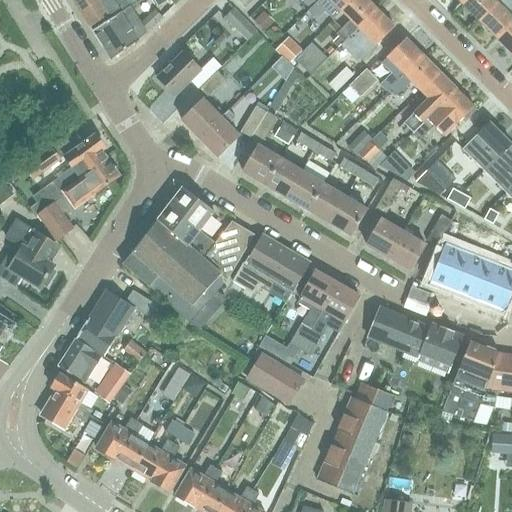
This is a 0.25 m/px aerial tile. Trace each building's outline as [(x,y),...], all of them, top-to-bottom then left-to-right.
[(73,0),(81,12),(99,0),(73,0)] [(99,0),(81,12),(93,31),(122,12),(115,1),(117,0),(99,0)] [(227,0),(242,14),(256,0),(227,0)] [(305,0),(303,2),(309,9),(318,0),(305,0)] [(318,0),(309,9),(307,11),(315,19),(317,16),(323,10),(332,19),(340,12),(352,0),(318,0)] [(337,36),(343,42),(376,11),(364,0),(352,0),(340,12),(350,23),(337,36)] [(468,0),(463,5),(480,22),(498,3),(495,0),(468,0)] [(497,39),(511,23),(511,4),(506,11),(498,3),(480,22),(497,39)] [(122,12),(93,31),(112,60),(136,44),(138,40),(156,24),(162,19),(155,11),(140,24),(130,7),(122,12)] [(247,41),(256,32),(234,10),(225,19),(247,41)] [(393,30),(376,11),(343,42),(351,50),(364,37),(374,48),(393,30)] [(264,15),(255,24),(263,32),(272,23),(264,15)] [(511,23),(497,39),(511,54),(511,23)] [(337,36),(331,43),(337,48),(343,42),(337,36)] [(303,51),(289,38),(276,52),(290,65),(303,51)] [(387,58),(381,64),(391,74),(383,82),(391,89),(423,56),(406,39),(387,58)] [(238,40),(230,49),(235,53),(243,45),(238,40)] [(317,49),(299,66),(308,75),(326,58),(317,49)] [(183,53),(157,79),(175,96),(201,71),(183,53)] [(423,56),(391,89),(398,96),(412,83),(421,92),(440,73),(431,64),(423,56)] [(346,67),(328,84),(336,92),(354,74),(346,67)] [(360,99),(377,82),(366,71),(349,88),(360,99)] [(207,99),(224,81),(215,73),(198,90),(207,99)] [(404,123),(414,133),(425,122),(457,90),(440,73),(421,92),(428,100),(404,123)] [(474,108),(457,90),(425,122),(414,133),(421,140),(438,123),(448,133),(474,108)] [(182,121),(199,139),(222,117),(205,99),(182,121)] [(251,138),(252,137),(266,113),(255,107),(240,132),(251,138)] [(266,113),(252,137),(262,143),(277,119),(267,112),(266,113)] [(199,139),(217,157),(240,135),(222,117),(199,139)] [(280,129),(274,138),(288,146),(293,137),(298,130),(284,122),(280,129)] [(490,123),(463,150),(485,173),(511,145),(490,123)] [(329,145),(344,153),(354,135),(339,127),(329,145)] [(364,132),(349,148),(357,156),(359,153),(370,141),(372,139),(364,132)] [(318,144),(301,133),(296,141),(313,151),(318,144)] [(63,197),(68,194),(72,190),(69,187),(83,177),(81,174),(89,167),(92,171),(107,160),(102,152),(104,150),(94,136),(64,157),(71,168),(57,178),(58,179),(53,183),(63,197)] [(370,141),(359,153),(369,163),(380,151),(370,141)] [(318,144),(313,151),(332,162),(336,154),(318,144)] [(511,145),(485,173),(506,194),(511,188),(511,145)] [(242,173),(264,186),(280,159),(258,146),(242,173)] [(52,147),(24,167),(34,180),(62,160),(52,147)] [(394,152),(379,167),(395,175),(406,164),(394,152)] [(264,186),(285,199),(301,172),(280,159),(264,186)] [(361,169),(344,159),(340,167),(356,177),(361,169)] [(119,178),(107,160),(92,171),(89,167),(81,174),(83,177),(69,187),(72,190),(68,194),(75,203),(83,197),(85,200),(95,194),(96,194),(119,178)] [(361,169),(356,177),(374,187),(378,180),(361,169)] [(429,170),(417,183),(440,195),(448,188),(429,170)] [(301,172),(285,199),(306,211),(323,184),(301,172)] [(384,217),(402,186),(391,180),(373,211),(384,217)] [(306,211),(328,224),(344,197),(323,184),(306,211)] [(5,186),(0,190),(0,204),(1,205),(13,195),(5,186)] [(459,187),(451,196),(456,201),(465,192),(459,187)] [(214,212),(183,188),(158,221),(192,251),(192,250),(220,276),(226,282),(254,237),(232,223),(216,244),(199,231),(214,212)] [(465,192),(456,201),(461,206),(469,197),(465,192)] [(344,197),(328,224),(350,237),(366,210),(344,197)] [(30,202),(36,211),(41,207),(35,198),(30,202)] [(73,229),(54,203),(38,215),(57,241),(73,229)] [(493,207),(485,216),(490,221),(498,212),(493,207)] [(435,247),(450,222),(440,216),(425,242),(435,247)] [(6,259),(2,266),(21,277),(40,289),(40,288),(42,285),(43,285),(46,287),(54,273),(52,271),(51,271),(54,267),(48,263),(59,245),(17,219),(4,239),(21,249),(13,262),(6,259)] [(365,246),(388,259),(403,233),(381,220),(365,246)] [(482,226),(472,220),(468,227),(478,233),(482,226)] [(192,251),(158,221),(123,265),(148,288),(149,287),(189,322),(189,323),(217,292),(226,282),(220,276),(192,250),(192,251)] [(493,232),(482,226),(478,233),(489,239),(493,232)] [(403,233),(388,259),(409,272),(424,245),(403,233)] [(292,293),(310,264),(262,235),(244,264),(243,263),(232,282),(256,297),(261,289),(286,303),(292,293)] [(511,242),(506,239),(503,247),(511,251),(511,242)] [(446,243),(430,284),(456,294),(472,253),(446,243)] [(472,253),(456,294),(480,304),(496,263),(472,253)] [(511,269),(496,263),(480,304),(506,314),(511,298),(511,269)] [(2,266),(0,269),(0,278),(10,285),(15,288),(21,277),(2,266)] [(315,271),(300,298),(297,302),(311,310),(303,324),(301,323),(289,344),(299,350),(311,329),(322,311),(338,284),(315,271)] [(322,311),(311,329),(321,335),(326,325),(339,333),(344,324),(359,297),(338,284),(322,311)] [(76,340),(103,357),(104,358),(136,310),(149,319),(157,306),(135,291),(127,303),(108,290),(95,310),(97,311),(92,318),(90,317),(76,340)] [(217,292),(189,323),(200,330),(227,300),(217,292)] [(367,338),(393,348),(405,318),(379,307),(367,338)] [(0,347),(14,325),(0,315),(0,347)] [(393,348),(418,359),(420,354),(432,325),(431,324),(429,328),(405,318),(393,348)] [(463,337),(432,325),(420,354),(418,359),(423,361),(425,356),(451,367),(463,337)] [(321,335),(311,329),(299,350),(312,357),(324,337),(321,335)] [(103,357),(76,340),(58,367),(85,385),(103,357)] [(139,362),(146,354),(130,341),(123,349),(139,362)] [(279,351),(263,341),(259,346),(276,356),(279,351)] [(511,392),(511,356),(499,355),(470,343),(442,412),(472,421),(478,404),(494,408),(497,390),(511,392)] [(288,404),(303,380),(261,354),(246,378),(288,404)] [(167,370),(185,381),(193,369),(175,358),(167,370)] [(110,404),(114,399),(123,386),(131,375),(115,363),(95,393),(110,404)] [(427,401),(434,378),(417,373),(410,397),(427,401)] [(53,396),(89,417),(92,411),(82,405),(80,404),(88,391),(60,374),(51,389),(56,391),(53,396)] [(192,375),(183,389),(197,398),(206,384),(192,375)] [(239,383),(232,395),(243,402),(250,390),(239,383)] [(362,397),(360,402),(386,412),(392,397),(362,385),(357,395),(362,397)] [(114,399),(123,405),(132,392),(123,386),(114,399)] [(89,417),(53,396),(42,413),(43,418),(64,431),(74,414),(77,418),(85,423),(89,417)] [(386,412),(360,402),(350,397),(316,479),(351,494),(386,412)] [(262,398),(255,410),(266,417),(273,405),(262,398)] [(278,405),(270,419),(288,429),(296,415),(278,405)] [(297,416),(289,429),(305,439),(311,430),(313,425),(297,416)] [(176,438),(183,427),(185,424),(174,418),(166,432),(176,438)] [(95,449),(114,461),(137,422),(131,419),(124,430),(111,422),(95,449)] [(91,421),(84,434),(96,440),(103,428),(91,421)] [(132,471),(149,444),(136,437),(143,426),(137,422),(114,461),(132,471)] [(195,434),(183,427),(176,438),(188,446),(195,434)] [(511,435),(492,435),(491,453),(506,454),(511,453),(511,435)] [(132,471),(151,482),(173,444),(168,440),(161,451),(149,444),(132,471)] [(283,440),(268,464),(281,471),(295,447),(283,440)] [(173,444),(151,482),(170,493),(186,466),(173,459),(180,447),(173,444)] [(74,450),(66,464),(77,471),(85,457),(74,450)] [(175,496),(194,508),(216,469),(211,466),(204,477),(191,469),(175,496)] [(223,473),(216,469),(194,508),(201,511),(215,511),(228,491),(216,484),(223,473)] [(215,511),(239,511),(252,490),(247,487),(240,498),(228,491),(215,511)] [(252,490),(239,511),(263,511),(252,505),(258,494),(252,490)] [(408,511),(409,504),(385,500),(383,511),(408,511)]
